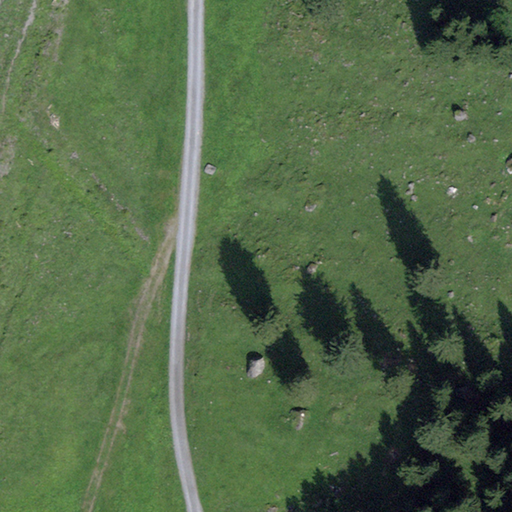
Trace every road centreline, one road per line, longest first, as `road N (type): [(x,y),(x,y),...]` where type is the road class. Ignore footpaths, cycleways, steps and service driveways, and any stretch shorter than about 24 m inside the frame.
road 1 (track): [(196,0),(177,370),(195,511)]
road 2 (track): [(188,219),(166,248),(87,511)]
